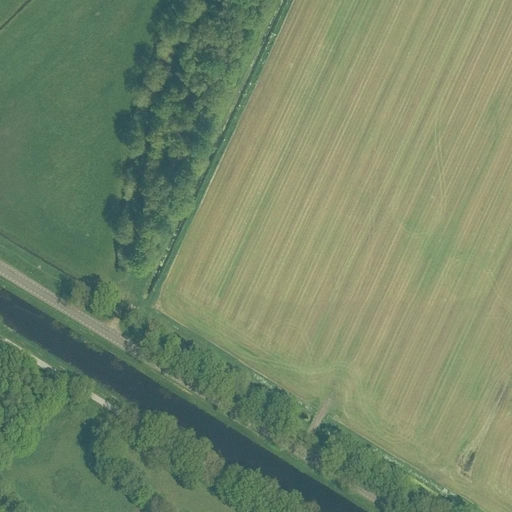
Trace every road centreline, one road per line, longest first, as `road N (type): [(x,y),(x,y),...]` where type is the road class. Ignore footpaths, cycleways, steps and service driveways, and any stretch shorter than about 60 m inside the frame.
road 1 (tertiary): [(398,511),(0,269)]
road 2 (track): [(205,0),(153,100),(130,279),(111,336)]
road 3 (unclassified): [(280,511),(0,341)]
